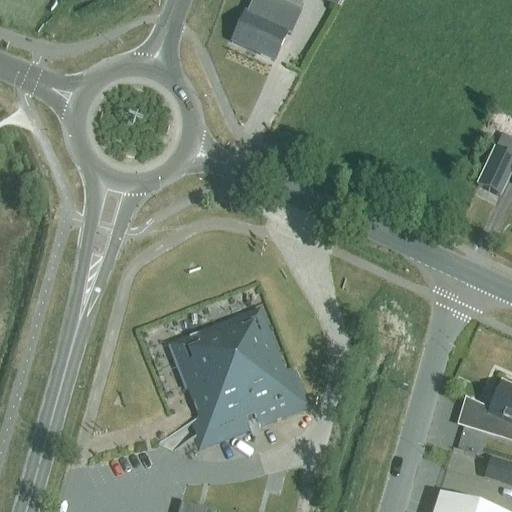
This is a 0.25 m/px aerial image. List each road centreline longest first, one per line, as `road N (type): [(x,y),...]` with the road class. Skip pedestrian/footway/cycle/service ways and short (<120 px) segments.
road 1 (primary): [(28,511),(116,183)]
road 2 (secondary): [(469,273),(189,147)]
road 3 (unclassified): [(469,273),(396,511)]
